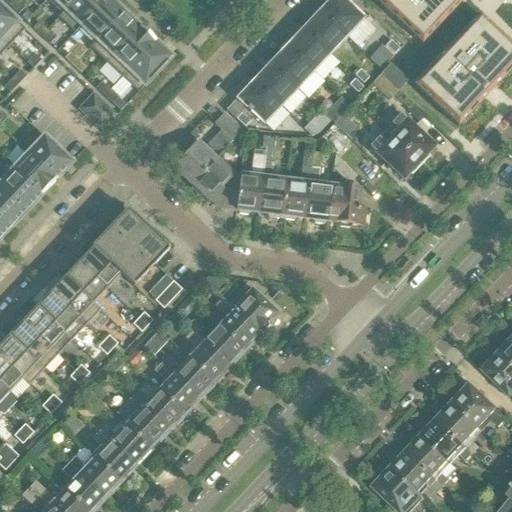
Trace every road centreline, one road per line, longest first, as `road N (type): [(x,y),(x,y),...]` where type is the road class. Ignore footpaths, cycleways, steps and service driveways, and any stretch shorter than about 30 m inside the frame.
road 1 (residential): [(286,511),(511,273)]
road 2 (residential): [(343,307),(149,511)]
road 3 (residential): [(122,164),(206,245),(223,256),(297,268),(343,307)]
road 4 (secondary): [(369,332),(197,511)]
road 5 (residential): [(511,132),(343,307)]
road 6 (residential): [(122,164),(284,0)]
road 7 (secondary): [(233,511),(386,349)]
road 8 (secondary): [(511,183),(369,332)]
road 9 (secondary): [(386,349),(511,218)]
road 10 (residential): [(0,293),(122,164)]
